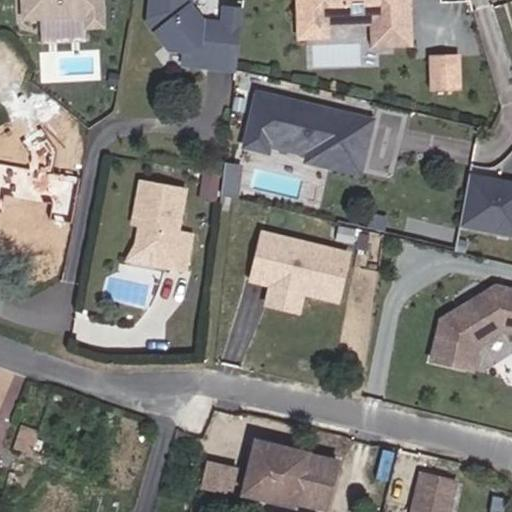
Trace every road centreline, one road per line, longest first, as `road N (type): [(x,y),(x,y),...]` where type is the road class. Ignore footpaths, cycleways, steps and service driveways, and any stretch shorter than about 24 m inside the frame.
road 1 (residential): [(0,349),(105,385),(203,384),(511,455)]
road 2 (unknown): [(180,384),(145,511)]
